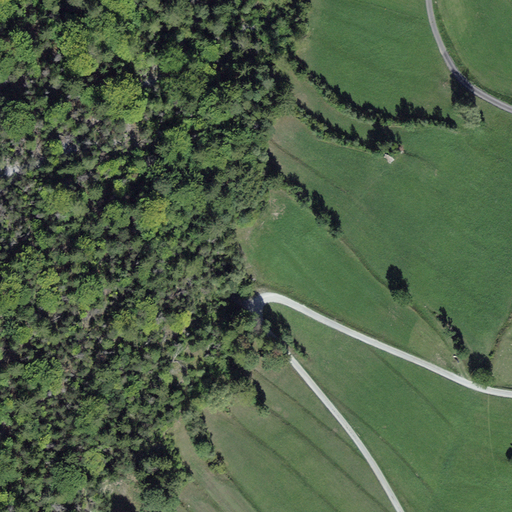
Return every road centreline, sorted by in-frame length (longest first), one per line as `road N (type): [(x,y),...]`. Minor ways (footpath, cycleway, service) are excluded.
road 1 (track): [(402,511),(335,411),(257,320),(256,301),(282,299),(511,395)]
road 2 (unclassified): [(511,109),(456,73),(428,0)]
